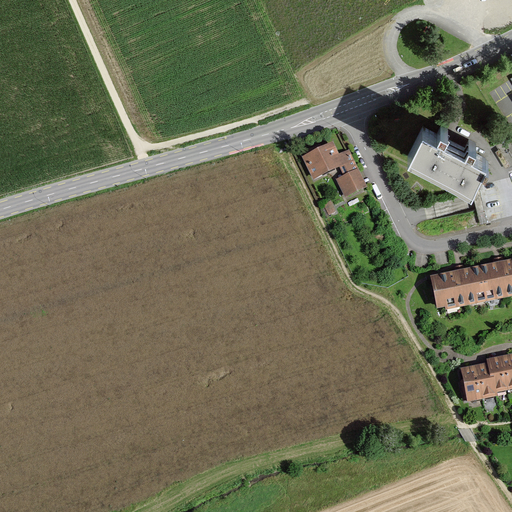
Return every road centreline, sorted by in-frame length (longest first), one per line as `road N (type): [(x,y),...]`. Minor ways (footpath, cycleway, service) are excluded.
road 1 (track): [(392,61),(306,100),(140,151),(72,0)]
road 2 (secondary): [(0,207),(346,107)]
road 3 (track): [(462,426),(390,302),(350,283),(287,154)]
road 4 (residential): [(346,107),(412,242),(435,245),(511,227)]
road 5 (secondary): [(346,107),(511,39)]
